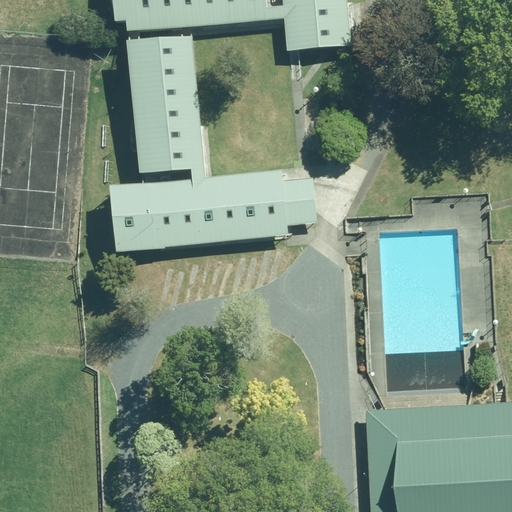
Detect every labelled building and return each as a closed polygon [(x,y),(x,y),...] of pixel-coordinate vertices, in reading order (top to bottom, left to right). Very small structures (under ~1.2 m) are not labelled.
[(288,0),(125,0),(133,51),(292,25),(288,0)] [(374,0),(304,0),(309,57),(379,51),(374,0)] [(221,62),(154,66),(161,181),(227,177),(221,62)] [(332,167),(136,192),(145,262),(341,237),(332,167)] [(511,511),(511,416),(379,416),(377,511),(511,511)]
